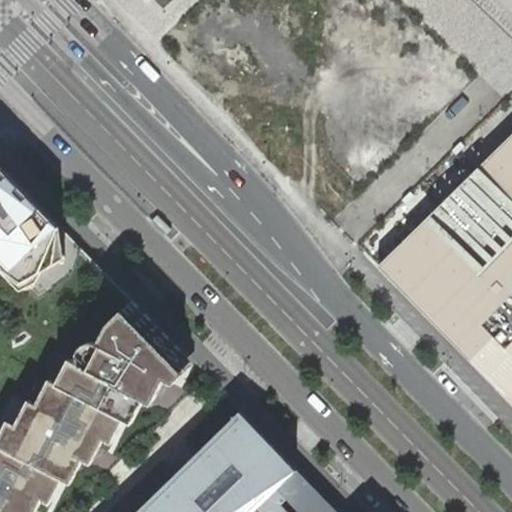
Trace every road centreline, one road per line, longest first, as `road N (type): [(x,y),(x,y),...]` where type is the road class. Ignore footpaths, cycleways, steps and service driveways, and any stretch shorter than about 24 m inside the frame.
road 1 (primary): [(511,478),(43,0)]
road 2 (primary): [(15,103),(414,511)]
